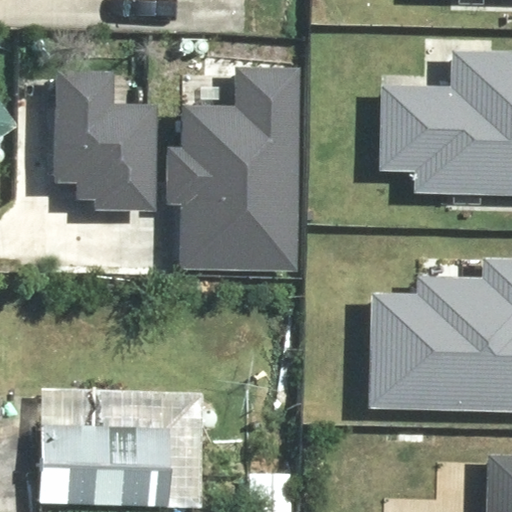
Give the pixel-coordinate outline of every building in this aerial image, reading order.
[(511,58),(444,55),(443,76),(378,72),(372,174),(405,176),(404,197),(511,203),(511,58)] [(47,58),(41,167),(66,168),(65,189),(88,190),(87,199),(144,203),(150,95),(105,92),(107,62),(47,58)] [(161,138),(159,200),(177,200),(176,257),(293,259),(297,64),(234,63),(233,97),(175,96),(174,139),(161,138)] [(0,133),(10,126),(0,111),(0,133)] [(366,296),(366,313),(363,412),(511,416),(511,261),(477,261),(477,282),(416,280),(416,297),(366,296)] [(39,431),(36,510),(89,511),(155,511),(158,436),(39,431)] [(511,511),(511,461),(479,461),(477,511),(511,511)] [(247,472),(244,511),(287,511),(290,475),(247,472)]
